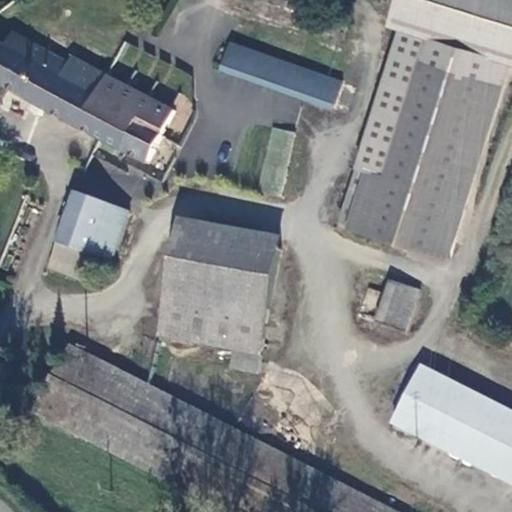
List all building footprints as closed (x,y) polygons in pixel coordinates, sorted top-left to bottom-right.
[(269,0),(268,10),(291,14),(294,0),(269,0)] [(511,0),(408,0),(402,21),(410,24),(440,33),(502,52),(511,55),(511,0)] [(440,33),(410,24),(367,161),(377,165),(396,170),(440,33)] [(377,165),(359,223),(439,249),(502,52),(440,33),(396,170),(377,165)] [(0,89),(82,131),(111,85),(58,56),(55,62),(16,40),(9,52),(0,46),(0,89)] [(352,121),(362,97),(244,47),(234,72),(352,121)] [(182,115),(114,80),(111,85),(82,131),(154,168),(182,115)] [(282,196),(295,131),(270,127),(258,191),(282,196)] [(377,165),(367,161),(348,220),(359,223),(377,165)] [(82,201),(56,273),(130,299),(155,229),(82,201)] [(185,225),(174,297),(274,313),(286,242),(185,225)] [(399,273),(387,315),(394,316),(414,322),(426,281),(399,273)] [(274,313),(174,297),(166,342),(242,354),(267,358),(274,313)] [(400,511),(78,354),(47,420),(230,511),(400,511)] [(263,376),(267,358),(242,354),(240,372),(263,376)] [(511,406),(432,366),(402,423),(511,478),(511,406)]
